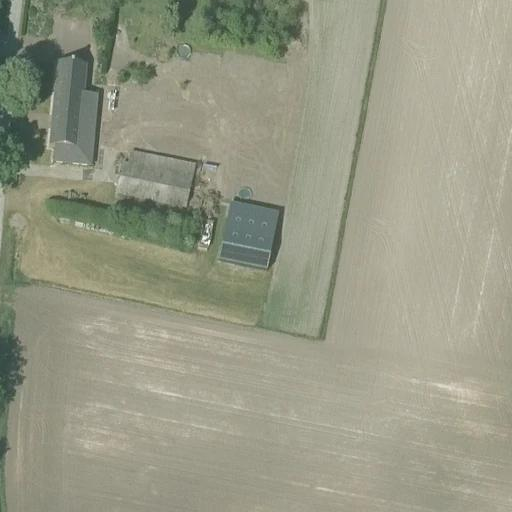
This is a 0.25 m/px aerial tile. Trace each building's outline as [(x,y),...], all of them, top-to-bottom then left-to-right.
[(56,64),(48,148),(53,149),(52,165),(89,168),(93,132),(89,132),(90,119),(80,118),(82,96),(85,67),(56,64)] [(152,126),(226,139),(234,94),(160,81),(152,126)] [(141,94),(138,123),(153,124),(156,95),(141,94)] [(119,164),(109,214),(181,228),(194,166),(168,161),(128,153),(126,165),(119,164)] [(231,196),(238,170),(226,167),(220,193),(231,196)] [(278,216),(229,205),(217,263),(265,273),(278,216)]
